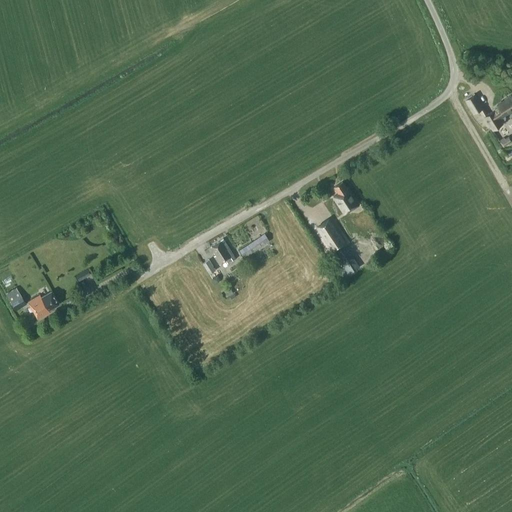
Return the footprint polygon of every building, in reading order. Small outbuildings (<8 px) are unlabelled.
[(465,99),(473,113),(483,107),(475,93),(465,99)] [(499,106),(484,115),(492,129),(502,123),(501,121),(505,119),(505,117),(504,115),(511,110),(511,97),(511,96),(505,100),(506,102),(499,106)] [(505,138),(500,141),(504,146),(511,140),(509,135),(505,138)] [(333,197),(344,213),(359,204),(347,187),(347,188),(342,181),(335,186),(339,193),(333,197)] [(331,222),(319,230),(334,251),(340,247),(335,240),(341,237),(331,222)] [(239,250),(244,258),(270,241),(265,233),(239,250)] [(236,258),(223,238),(211,246),(216,255),(214,256),(219,265),(226,261),(228,263),(236,258)] [(346,247),(335,254),(349,274),(359,267),(346,247)] [(203,263),(209,273),(216,269),(209,259),(203,263)] [(90,268),(78,274),(80,279),(92,273),(90,268)] [(7,296),(9,299),(16,310),(27,303),(18,289),(7,296)] [(28,301),(38,318),(50,311),(49,309),(59,303),(52,291),(41,296),(40,294),(28,301)]
